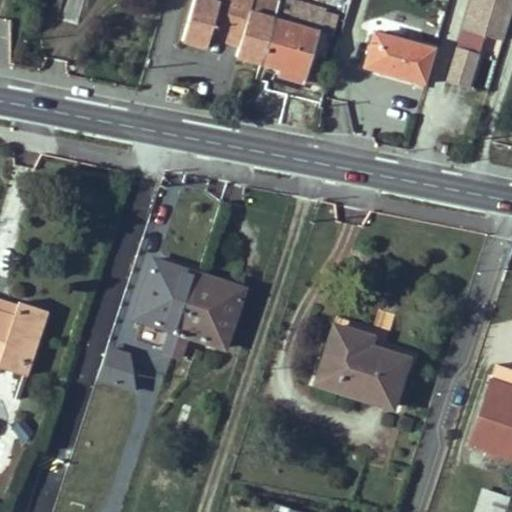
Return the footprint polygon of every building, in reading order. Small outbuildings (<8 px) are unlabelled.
[(64,0),(60,16),(77,21),(82,0),(64,0)] [(236,54),(261,62),(273,18),(278,2),(270,0),(193,0),(181,41),(210,50),(213,40),(238,47),(236,54)] [(511,10),(511,0),(472,0),(464,29),(504,41),(511,10)] [(318,31),(273,18),(261,62),(305,74),(318,31)] [(364,66),(425,83),(435,48),(374,30),(364,66)] [(477,52),(459,47),(448,82),(467,88),(477,52)] [(199,274),(153,260),(135,320),(173,331),(165,358),(174,361),(199,274)] [(241,287),(199,274),(174,361),(183,363),(191,337),(223,347),(241,287)] [(0,299),(0,317),(14,321),(19,305),(0,299)] [(19,305),(14,321),(0,317),(0,370),(26,378),(46,312),(19,305)] [(329,326),(309,389),(390,415),(407,360),(367,348),(370,339),(329,326)] [(511,370),(495,365),(490,381),(511,389),(511,370)] [(466,449),(511,464),(511,389),(490,381),(466,449)] [(123,425),(119,390),(97,383),(88,415),(123,425)] [(503,511),(508,500),(482,492),(475,511),(503,511)] [(263,511),(296,511),(267,503),(263,511)]
